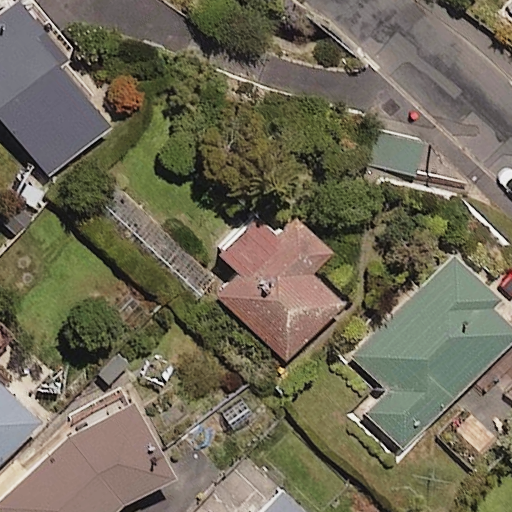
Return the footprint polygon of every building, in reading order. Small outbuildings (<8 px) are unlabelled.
[(109,115),(12,0),(0,0),(0,117),(44,169),(109,115)] [(421,139),(375,129),(367,167),(412,177),(421,139)] [(112,178),(83,206),(181,304),(210,276),(112,178)] [(268,224),(248,206),(212,245),(232,264),(211,288),(280,353),(336,293),(302,262),(323,239),(286,205),(268,224)] [(488,285),(440,245),(347,353),(386,386),(362,413),(401,447),(510,321),(479,295),(488,285)] [(0,447),(34,410),(0,379),(0,447)] [(102,511),(117,496),(165,470),(124,392),(48,432),(0,484),(0,511),(102,511)] [(305,511),(276,484),(251,510),(245,504),(237,511),(305,511)]
